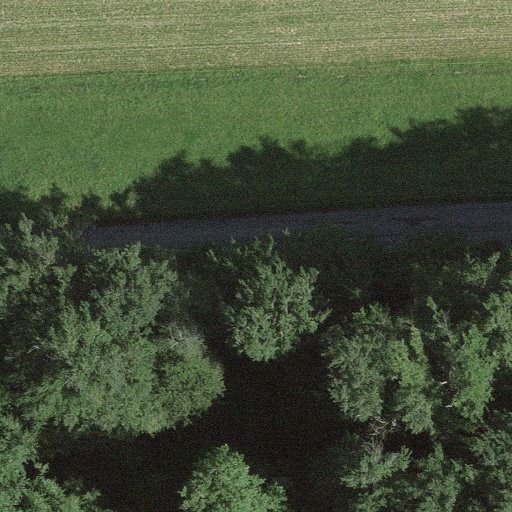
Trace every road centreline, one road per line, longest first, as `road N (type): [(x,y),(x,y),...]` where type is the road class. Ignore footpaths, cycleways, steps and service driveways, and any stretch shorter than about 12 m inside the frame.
road 1 (tertiary): [(511,226),(0,260)]
road 2 (track): [(0,368),(266,455),(373,511)]
